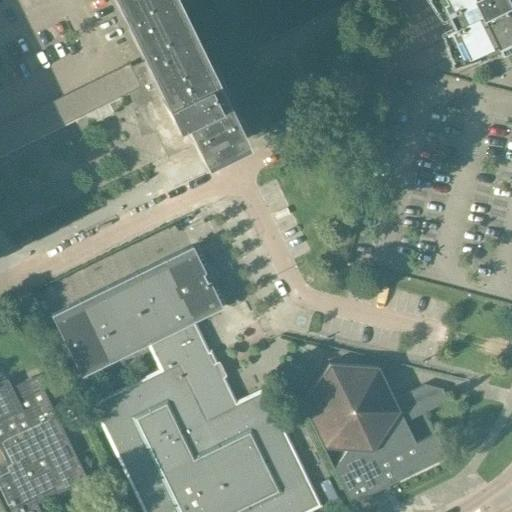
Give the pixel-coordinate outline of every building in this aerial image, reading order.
[(206,78),(167,0),(120,0),(148,58),(130,67),(140,86),(130,91),(141,132),(159,128),(168,146),(163,149),(166,157),(193,145),(200,161),(202,160),(199,154),(239,135),(241,141),(243,140),(211,76),(206,78)] [(511,0),(449,0),(453,6),(461,2),(467,13),(454,19),(465,51),(490,43),(493,49),(507,42),(503,34),(511,30),(508,23),(511,21),(511,0)] [(129,63),(118,69),(129,92),(130,91),(140,86),(130,67),(129,63)] [(118,69),(106,74),(118,98),(129,92),(118,69)] [(95,80),(104,100),(106,103),(118,98),(106,74),(95,80)] [(95,80),(84,85),(94,105),(104,100),(95,80)] [(84,85),(73,90),(83,110),(94,105),(84,85)] [(73,90),(62,95),(74,119),(85,113),(83,110),(73,90)] [(62,95),(52,101),(61,121),(63,124),(74,119),(62,95)] [(52,101),(41,106),(51,125),(61,121),(52,101)] [(41,106),(31,111),(42,134),(53,129),(51,125),(41,106)] [(20,116),(29,136),(31,140),(42,134),(31,111),(20,116)] [(29,136),(20,116),(9,121),(19,141),(29,136)] [(21,145),(19,141),(9,121),(0,125),(0,130),(10,150),(21,145)] [(0,130),(0,154),(10,150),(0,130)] [(191,246),(49,315),(79,376),(149,342),(162,367),(164,371),(95,405),(147,511),(298,511),(315,504),(261,393),(233,407),(219,378),(215,381),(210,371),(213,370),(189,323),(221,307),(208,281),(205,282),(201,274),(204,272),(191,246)] [(392,399),(377,366),(328,363),(300,404),(349,504),(445,457),(433,432),(413,442),(404,421),(447,400),(441,389),(423,384),(392,399)] [(39,511),(36,504),(86,479),(35,376),(11,388),(6,379),(0,381),(0,451),(5,463),(0,465),(0,511),(39,511)]
